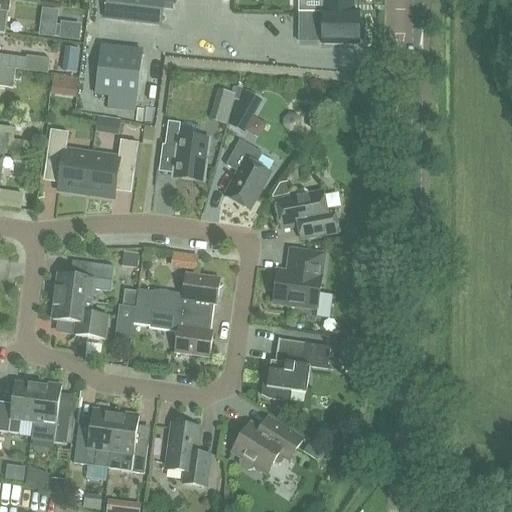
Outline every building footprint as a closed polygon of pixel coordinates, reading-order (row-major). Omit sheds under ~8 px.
[(0,0),(0,33),(7,34),(10,13),(11,13),(13,1),(7,0),(0,0)] [(173,9),(174,0),(109,0),(108,18),(161,25),(164,7),(173,9)] [(326,45),(360,45),(360,12),(354,12),(354,0),(325,0),(325,17),(302,17),(302,32),(308,32),(308,52),(326,52),(326,45)] [(64,27),(62,42),(81,44),(83,29),(64,27)] [(135,110),(142,51),(103,47),(98,95),(110,96),(109,107),(135,110)] [(28,60),(5,56),(3,69),(26,72),(28,60)] [(52,60),(29,57),(28,60),(26,72),(50,75),(52,60)] [(81,67),(66,65),(65,73),(79,75),(81,67)] [(18,71),(3,69),(0,68),(0,87),(16,89),(18,71)] [(64,97),(67,77),(55,76),(52,96),(64,97)] [(220,89),(216,105),(230,109),(234,94),(220,89)] [(263,101),(247,92),(238,108),(254,117),(263,101)] [(179,136),(181,124),(169,123),(166,145),(163,145),(162,157),(176,159),(173,179),(204,183),(210,140),(179,136)] [(51,131),(46,166),(60,168),(56,194),(86,198),(93,153),(67,149),(69,134),(51,131)] [(29,155),(30,144),(15,141),(14,141),(12,152),(29,155)] [(119,178),(134,180),(139,144),(121,141),(119,156),(93,153),(86,198),(116,203),(119,178)] [(264,154),(242,141),(228,166),(239,173),(226,197),(252,212),(273,175),(258,166),(264,154)] [(278,201),(284,231),(309,226),(311,240),(340,234),(336,210),(328,212),(324,192),(310,195),(309,192),(306,190),(303,190),(300,192),(299,194),(298,197),(278,201)] [(322,278),(325,256),(301,253),(299,270),(294,274),(279,272),(275,304),(319,310),(323,278),(322,278)] [(112,293),(115,267),(90,264),(88,279),(60,275),(57,298),(92,303),(94,290),(112,293)] [(184,295),(156,291),(156,293),(140,291),(138,308),(214,319),(216,306),(218,306),(222,280),(187,275),(184,295)] [(90,315),(92,303),(57,298),(54,321),(78,324),(76,336),(106,340),(109,317),(90,315)] [(135,309),(119,307),(115,338),(130,340),(135,309)] [(151,327),(151,330),(179,334),(176,354),(211,359),(214,333),(212,332),(214,319),(138,308),(135,325),(151,327)] [(366,346),(344,343),(341,364),(363,367),(366,346)] [(329,371),(332,348),(307,344),(304,359),(279,356),(278,361),(277,361),(277,362),(272,361),(269,385),(264,384),(262,396),(270,400),(291,403),(292,392),(308,395),(311,368),(329,371)] [(31,441),(67,445),(71,416),(59,415),(63,386),(49,384),(48,389),(39,388),(35,423),(34,423),(31,441)] [(22,421),(35,423),(39,388),(16,385),(13,405),(0,402),(0,432),(20,435),(22,421)] [(94,410),(93,414),(90,438),(78,437),(75,465),(110,469),(117,418),(107,416),(108,412),(94,410)] [(145,475),(149,446),(137,445),(141,416),(127,414),(126,419),(117,418),(110,469),(110,471),(145,475)] [(267,418),(259,430),(252,425),(234,453),(243,459),(241,463),(242,467),(249,471),(253,470),(255,467),(268,474),(275,463),(278,464),(282,464),(287,456),(292,459),(303,441),(267,418)] [(208,488),(212,457),(199,455),(202,429),(173,425),(166,471),(185,473),(183,485),(208,488)] [(92,511),(107,510),(105,495),(87,498),(88,511),(92,511)] [(110,511),(144,511),(145,508),(113,501),(110,511)]
